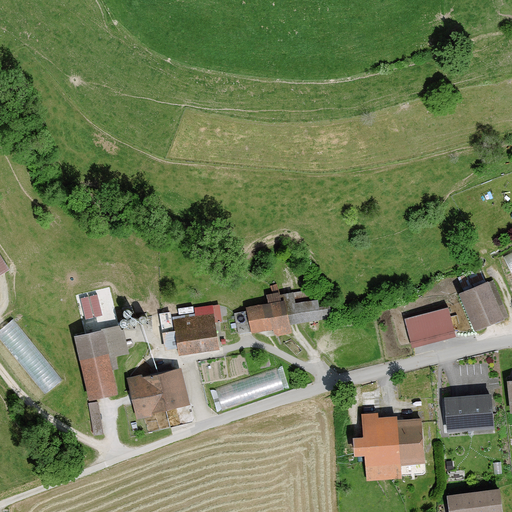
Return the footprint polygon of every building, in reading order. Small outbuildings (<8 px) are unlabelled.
[(0,277),(13,269),(0,246),(0,277)] [(511,317),(497,279),(464,292),(479,331),(511,318),(511,317)] [(329,287),(291,292),(292,299),(295,321),(333,316),(329,287)] [(81,294),(84,316),(102,313),(99,292),(81,294)] [(292,299),(249,303),(253,334),(295,330),(295,321),(292,299)] [(454,303),(406,315),(414,346),(462,334),(454,303)] [(180,329),(167,331),(170,348),(182,346),(183,353),(225,346),(219,311),(178,318),(180,329)] [(14,318),(0,328),(0,337),(44,394),(63,379),(14,318)] [(127,324),(82,334),(95,399),(126,392),(118,354),(133,351),(127,324)] [(188,365),(134,375),(141,414),(195,405),(188,365)] [(279,367),(218,387),(225,407),(285,387),(279,367)] [(492,394),(444,398),(446,434),(495,430),(492,394)] [(101,399),(91,400),(92,432),(102,431),(101,399)] [(424,413),(366,415),(367,435),(360,435),(361,457),(368,456),(369,478),(406,477),(405,462),(426,461),(424,413)] [(504,511),(502,490),(448,496),(449,511),(504,511)]
